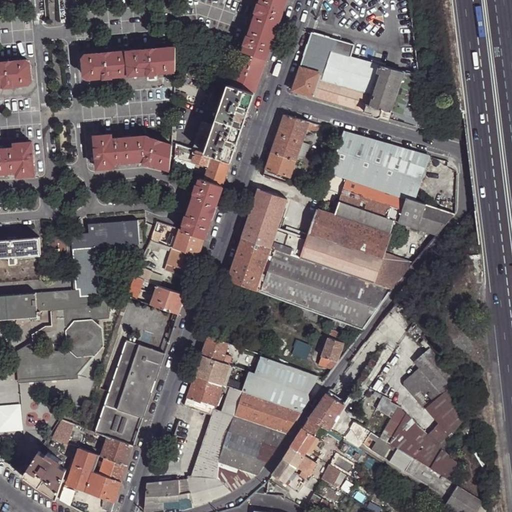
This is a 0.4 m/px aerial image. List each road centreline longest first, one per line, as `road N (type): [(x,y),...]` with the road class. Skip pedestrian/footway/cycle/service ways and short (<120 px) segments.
road 1 (residential): [(462,154),(462,209),(264,473),(236,497),(194,511)]
road 2 (tertiary): [(126,511),(272,96)]
road 3 (motorway): [(465,0),(511,351)]
road 4 (residential): [(462,154),(272,96)]
